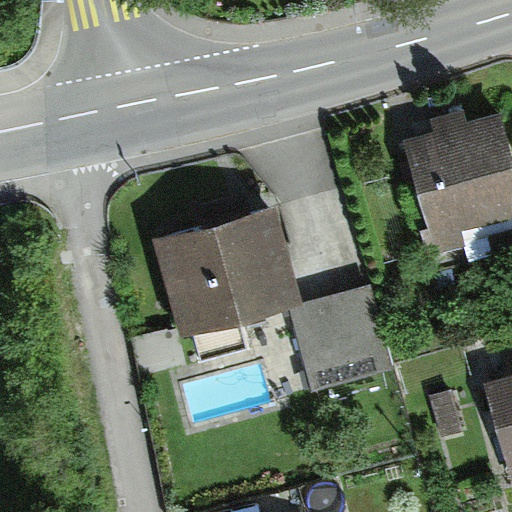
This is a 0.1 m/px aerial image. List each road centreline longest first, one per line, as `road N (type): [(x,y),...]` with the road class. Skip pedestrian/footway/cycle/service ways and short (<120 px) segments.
road 1 (residential): [(140,511),(67,117)]
road 2 (secondary): [(127,105),(511,13)]
